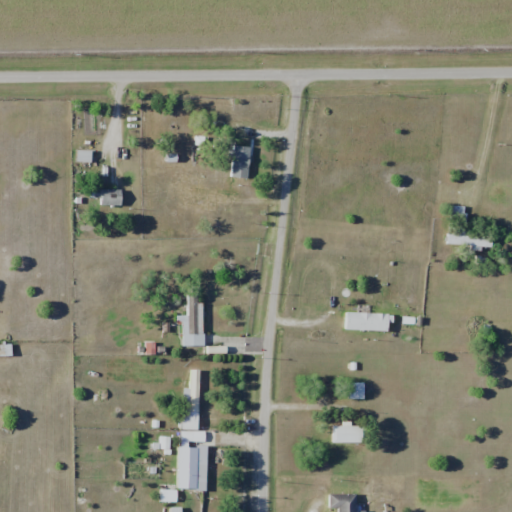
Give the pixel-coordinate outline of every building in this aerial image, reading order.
[(225,177),(246,178),(246,146),(226,146),(226,165),(213,165),(212,181),(224,181),(225,177)] [(74,162),(87,162),(87,150),(74,150),(74,162)] [(143,178),(143,193),(199,193),(199,178),(143,178)] [(96,190),(96,205),(117,205),(117,190),(96,190)] [(446,245),(488,247),(489,233),(464,232),(465,206),(447,206),(446,245)] [(182,346),(200,346),(200,302),(194,302),(194,294),(182,294),(182,346)] [(341,330),(383,330),(383,313),(341,313),(341,330)] [(196,370),(186,370),(186,412),(178,412),(177,430),(195,430),(196,370)] [(361,399),(361,382),(345,382),(345,399),(361,399)] [(330,426),(330,444),(360,444),(360,426),(330,426)] [(184,492),(195,492),(195,444),(184,444),(184,492)] [(353,511),(353,494),(327,494),(326,511),(353,511)]
